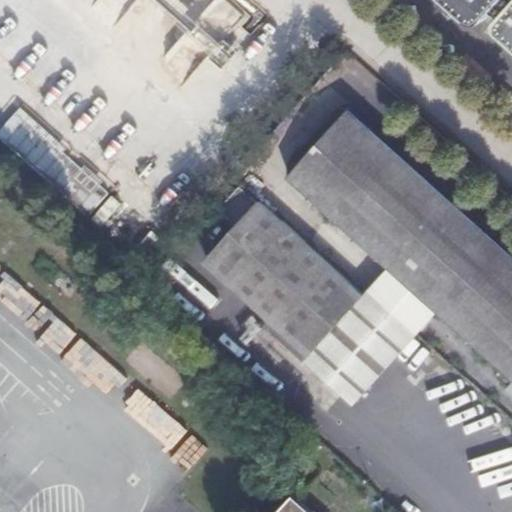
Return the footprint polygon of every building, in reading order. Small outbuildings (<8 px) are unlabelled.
[(511,0),(453,0),(466,11),(467,13),(469,14),(472,15),(475,15),(476,14),(478,14),(489,2),(498,11),(493,17),(492,23),(511,39),(511,0)] [(195,83),(206,53),(236,64),(244,42),(224,34),(225,30),(154,5),(145,29),(133,24),(122,57),(195,83)] [(0,123),(136,242),(148,228),(0,99),(0,123)] [(287,177),(388,268),(434,309),(511,379),(511,252),(348,106),(287,177)] [(308,355),(364,296),(255,200),(200,260),(308,355)] [(369,290),(413,329),(423,319),(434,309),(388,268),(378,279),(369,290)] [(407,334),(413,329),(369,290),(364,296),(407,334)] [(407,334),(364,296),(308,355),(305,360),(349,399),(407,334)] [(282,511),(314,511),(296,496),(282,511)]
